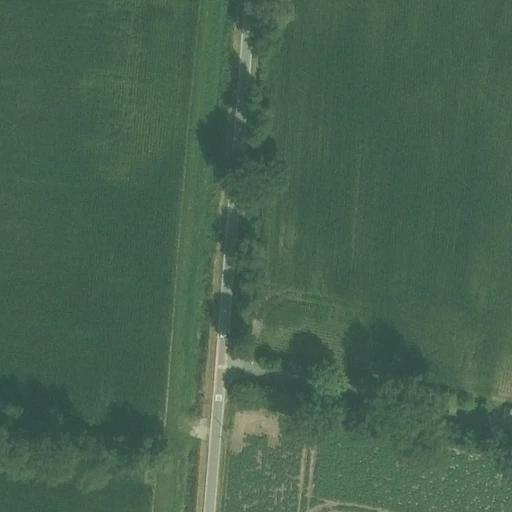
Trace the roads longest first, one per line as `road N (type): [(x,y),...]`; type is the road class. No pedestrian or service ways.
road 1 (unclassified): [(211,511),(256,0)]
road 2 (track): [(225,368),(511,423)]
